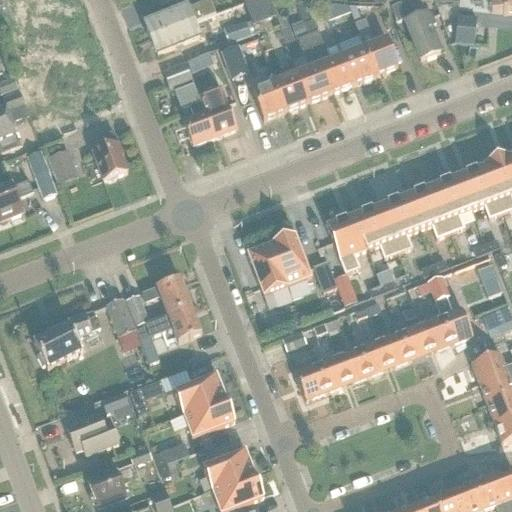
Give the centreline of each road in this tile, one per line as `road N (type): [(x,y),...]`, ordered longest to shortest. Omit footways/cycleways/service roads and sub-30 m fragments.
road 1 (residential): [(332,511),(453,467),(427,397),(293,446)]
road 2 (tertiary): [(191,208),(511,90)]
road 3 (residential): [(293,446),(274,432),(191,208)]
road 4 (residential): [(191,208),(104,0)]
road 5 (tertiary): [(0,287),(191,208)]
